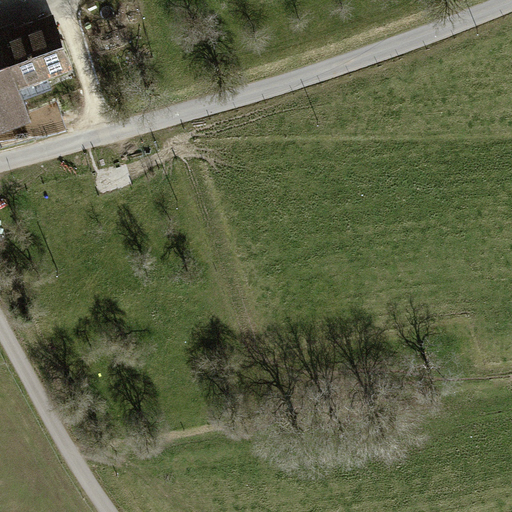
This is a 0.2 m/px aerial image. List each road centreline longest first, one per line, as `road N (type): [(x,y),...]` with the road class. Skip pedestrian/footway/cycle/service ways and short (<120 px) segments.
road 1 (unclassified): [(0,167),(98,132),(318,74),(511,0)]
road 2 (residential): [(111,511),(65,444),(0,313)]
